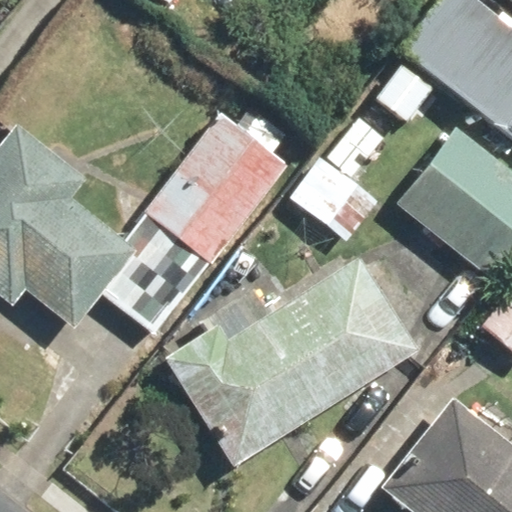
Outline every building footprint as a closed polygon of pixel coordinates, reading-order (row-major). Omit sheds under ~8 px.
[(511,54),(445,0),(431,0),(389,52),(503,145),(511,134),(511,54)] [(511,0),(476,0),(511,25),(511,0)] [(388,75),(314,159),(343,185),(418,102),(388,75)] [(132,210),(200,264),(274,172),(206,118),(132,210)] [(511,168),(433,118),(380,201),(477,263),(511,209),(511,168)] [(60,173),(1,127),(0,127),(0,319),(45,354),(125,252),(46,191),(60,173)] [(314,159),(275,202),(331,251),(369,208),(343,185),(314,159)] [(192,275),(146,238),(125,265),(121,269),(92,305),(138,342),(192,275)] [(160,373),(226,472),(398,358),(331,259),(160,373)] [(511,364),(511,363),(511,280),(471,331),(511,364)] [(511,511),(511,467),(438,410),(361,508),(366,511),(511,511)]
